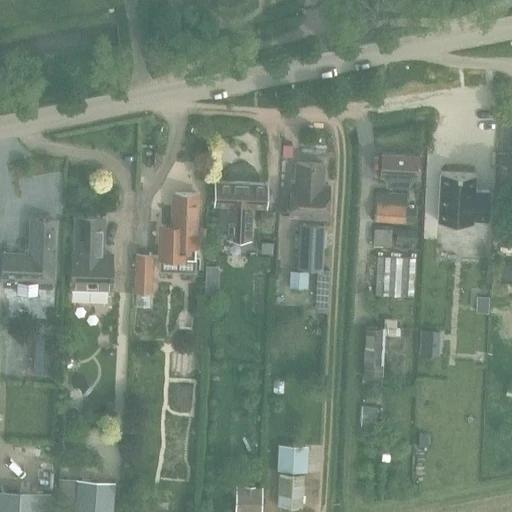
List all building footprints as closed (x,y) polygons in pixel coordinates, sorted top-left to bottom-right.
[(193,27),(188,21),(172,24),(168,28),(181,40),(193,27)] [(380,151),(379,176),(387,176),(386,186),(417,188),(419,153),(380,151)] [(289,215),(328,217),(329,185),(322,185),(323,164),(297,162),(296,184),(291,184),(289,215)] [(439,172),(436,222),(474,224),(474,222),(489,223),(491,190),(476,189),(476,174),(439,172)] [(252,239),(252,207),(265,207),(265,182),(214,181),(214,206),(228,207),(227,238),(252,239)] [(404,223),(406,194),(375,192),(373,221),(404,223)] [(160,226),(159,261),(196,261),(196,246),(200,246),(201,229),(194,229),(195,195),(175,194),(174,226),(160,226)] [(73,252),(72,287),(71,297),(77,297),(83,302),(95,302),(101,298),(107,298),(108,288),(110,288),(111,253),(103,253),(104,218),(76,217),(75,252),(73,252)] [(3,254),(2,276),(17,277),(16,293),(38,294),(38,278),(52,279),(55,220),(33,219),(31,255),(3,254)] [(299,224),(298,257),(297,269),(317,270),(322,270),(322,269),(324,225),(299,224)] [(373,228),(372,246),(389,246),(390,229),(373,228)] [(417,243),(417,232),(396,230),(396,242),(417,243)] [(261,242),(261,253),(273,253),(273,242),(261,242)] [(136,254),(134,292),(140,293),(150,293),(152,293),(153,255),(136,254)] [(414,259),(376,257),(374,295),(412,297),(414,259)] [(206,266),(205,275),(219,276),(219,266),(206,266)] [(317,270),(316,289),(328,290),(329,270),(322,269),(322,270),(317,270)] [(132,294),(131,310),(140,310),(150,301),(150,293),(140,293),(134,292),(133,292),(132,292),(132,294)] [(476,296),(476,312),(488,313),(489,297),(476,296)] [(365,327),(362,375),(383,375),(383,365),(382,365),(382,364),(383,364),(385,335),(385,327),(384,327),(365,327)] [(385,327),(385,335),(390,335),(398,335),(399,328),(397,328),(385,327)] [(421,330),(419,355),(438,357),(440,331),(421,330)] [(35,337),(34,373),(52,374),(53,338),(35,337)] [(111,346),(105,349),(105,355),(110,358),(116,355),(116,350),(111,346)] [(362,375),(362,382),(382,383),(383,375),(362,375)] [(273,381),(273,394),(284,394),(284,381),(273,381)] [(377,426),(378,407),(360,406),(359,425),(377,426)] [(66,411),(66,417),(69,421),(75,422),(80,419),(81,413),(77,408),(71,407),(66,411)] [(419,434),(418,447),(428,447),(428,434),(419,434)] [(279,477),(278,506),(303,508),(305,449),(281,448),(279,477)] [(75,511),(113,511),(115,482),(78,479),(78,481),(76,501),(75,511)] [(76,501),(78,481),(58,480),(56,499),(76,501)] [(236,486),(235,511),(260,511),(261,498),(262,487),(236,486)] [(0,490),(0,511),(49,511),(50,492),(0,490)]
